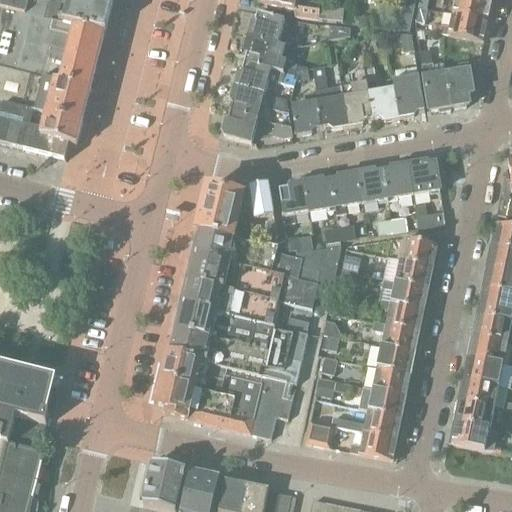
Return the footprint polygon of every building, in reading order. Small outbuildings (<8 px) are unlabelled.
[(2,0),(0,9),(0,10),(10,13),(103,38),(105,38),(114,0),(2,0)] [(318,23),(320,11),(320,6),(296,3),(296,0),(260,0),(259,7),(294,14),(295,20),(318,23)] [(400,0),(394,31),(409,34),(416,0),(408,0),(400,0)] [(490,2),(481,0),(455,0),(452,16),(485,23),(487,14),(489,15),(492,4),(490,3),(490,2)] [(103,38),(10,13),(0,10),(0,69),(17,74),(89,92),(103,38)] [(419,10),(416,23),(425,25),(428,12),(419,10)] [(343,13),(320,11),(318,23),(342,25),(343,13)] [(251,27),(247,40),(277,48),(283,23),(256,16),(254,25),(251,27)] [(440,28),(438,36),(481,45),(483,36),(485,36),(487,25),(485,24),(485,23),(452,16),(449,30),(440,28)] [(350,31),(330,29),(328,42),(349,40),(350,31)] [(396,37),(384,35),(386,48),(398,46),(396,37)] [(406,36),(400,38),(404,56),(414,54),(411,38),(406,39),(406,36)] [(247,40),(244,54),(245,58),(243,65),(270,73),(283,76),(294,79),(295,74),(307,72),(306,70),(296,68),(280,64),(284,50),(277,48),(247,40)] [(421,70),(429,68),(427,56),(419,57),(421,70)] [(445,77),(451,110),(454,110),(454,112),(465,110),(465,108),(469,107),(467,97),(472,96),(470,79),(476,78),(479,64),(457,68),(459,74),(445,77)] [(237,77),(234,90),(264,98),(268,82),(281,86),(283,76),(270,73),(243,65),(241,75),(237,77)] [(449,110),(451,110),(445,77),(434,79),(432,68),(429,68),(421,70),(429,114),(438,112),(438,114),(450,113),(449,110)] [(33,114),(83,127),(87,113),(92,93),(89,92),(17,74),(0,69),(0,105),(29,113),(33,114)] [(324,69),(312,71),(316,95),(314,96),(316,106),(317,113),(319,132),(329,131),(330,131),(333,133),(346,131),(343,113),(339,91),(328,93),(324,69)] [(373,70),(363,72),(366,87),(376,85),(373,70)] [(395,84),(392,84),(394,92),(393,93),(397,113),(398,123),(412,120),(415,117),(415,116),(423,115),(423,113),(419,88),(417,80),(416,71),(393,75),(395,84)] [(307,72),(295,74),(297,84),(309,82),(307,72)] [(343,113),(346,131),(361,129),(364,126),(364,125),(372,123),(368,97),(363,72),(354,74),(357,88),(339,91),(343,113)] [(293,89),(295,80),(294,79),(283,76),(281,86),(293,89)] [(231,113),(230,116),(257,123),(260,113),(264,98),(234,90),(230,104),(232,108),(231,113)] [(368,97),(372,123),(381,122),(381,123),(382,122),(384,125),(398,123),(397,113),(393,93),(368,97)] [(276,100),(273,112),(283,115),(288,116),(286,103),(276,100)] [(316,106),(290,110),(291,113),(295,140),(310,138),(312,134),(312,133),(319,132),(317,113),(316,106)] [(0,147),(64,164),(69,148),(76,150),(83,127),(33,114),(29,130),(0,121),(0,147)] [(225,125),(224,127),(222,136),(224,140),(250,147),(257,123),(230,116),(228,123),(225,125)] [(275,126),(272,139),(278,140),(282,141),(292,140),(290,129),(275,126)] [(503,182),(496,218),(504,219),(508,200),(509,195),(511,194),(511,153),(511,156),(511,164),(508,165),(510,181),(503,182)] [(408,168),(413,198),(440,194),(435,166),(434,166),(434,167),(426,168),(426,166),(408,168)] [(382,175),(387,202),(413,198),(408,168),(390,171),(390,173),(382,175)] [(387,202),(382,175),(374,176),(374,174),(356,177),(361,207),(387,202)] [(330,184),(335,211),(336,219),(346,217),(344,209),(361,207),(356,177),(338,180),(339,182),(330,184)] [(304,186),(309,215),(335,211),(330,184),(322,185),(322,183),(304,186)] [(198,229),(198,231),(232,240),(243,242),(250,214),(252,213),(254,222),(272,218),(267,186),(230,192),(230,195),(208,190),(204,204),(205,204),(199,229),(198,229)] [(287,192),(279,193),(283,219),(285,228),(296,226),(294,218),(309,215),(304,186),(290,188),(287,192)] [(419,232),(444,228),(445,228),(445,226),(443,216),(433,217),(434,219),(427,220),(426,210),(416,211),(417,221),(419,232)] [(390,225),(392,236),(407,233),(405,223),(390,225)] [(274,224),(265,226),(268,246),(277,244),(274,225),(274,224)] [(392,236),(390,225),(376,227),(378,238),(392,236)] [(492,235),(490,248),(493,249),(493,248),(511,252),(511,229),(497,226),(496,234),(492,235)] [(353,230),(339,232),(340,243),(355,241),(353,230)] [(197,252),(195,259),(284,280),(315,288),(331,291),(341,250),(301,256),(301,253),(297,254),(298,257),(297,257),(296,262),(276,257),(278,248),(278,244),(277,244),(268,246),(261,247),(232,240),(198,231),(193,249),(197,252)] [(340,243),(339,232),(324,234),(326,245),(340,243)] [(404,242),(399,264),(433,271),(435,272),(438,259),(436,257),(440,236),(411,240),(411,243),(404,242)] [(289,255),(297,254),(301,253),(298,240),(286,243),(289,255)] [(485,270),(488,270),(511,274),(511,252),(493,248),(493,249),(491,255),(488,256),(485,270)] [(342,274),(358,277),(361,261),(345,258),(342,274)] [(189,266),(185,284),(278,306),(310,313),(315,288),(284,280),(195,259),(194,265),(189,266)] [(431,278),(433,271),(399,264),(395,286),(428,293),(431,294),(434,280),(431,278)] [(511,297),(511,274),(488,270),(487,277),(483,278),(481,291),(484,291),(511,297)] [(353,282),(341,279),(337,296),(349,299),(353,282)] [(379,305),(390,307),(424,314),(426,315),(429,302),(427,300),(428,293),(395,286),(383,283),(379,305)] [(272,330),(278,306),(185,284),(181,299),(184,302),(183,308),(272,330)] [(475,318),(478,319),(478,318),(511,325),(511,321),(511,297),(484,291),(481,304),(478,305),(475,318)] [(422,321),(424,314),(390,307),(386,329),(419,336),(422,337),(425,323),(422,321)] [(167,358),(256,379),(265,381),(255,421),(251,439),(271,443),(276,421),(288,424),(293,400),(289,399),(292,388),(295,389),(307,339),(305,338),(285,333),(272,330),(183,308),(181,314),(177,315),(169,349),(172,352),(171,358),(167,357),(167,358)] [(511,325),(478,318),(478,319),(477,325),(473,326),(471,339),(507,346),(509,334),(511,334),(511,325)] [(288,322),(285,333),(305,338),(307,326),(288,322)] [(323,338),(327,338),(339,341),(340,337),(334,326),(326,324),(323,338)] [(418,343),(419,336),(386,329),(374,326),(372,334),(384,337),(381,350),(418,357),(420,345),(418,343)] [(339,341),(327,338),(324,352),(336,355),(339,341)] [(471,354),(469,360),(469,361),(502,368),(507,346),(471,339),(468,351),(471,354)] [(415,370),(418,357),(381,350),(377,371),(410,378),(412,371),(415,370)] [(167,358),(154,409),(163,412),(166,412),(165,418),(216,430),(227,433),(251,439),(255,421),(265,381),(256,379),(167,358)] [(466,375),(465,381),(465,382),(498,389),(502,368),(469,361),(469,360),(466,360),(463,373),(466,375)] [(325,361),(321,376),(334,379),(337,364),(325,361)] [(0,511),(30,511),(44,456),(39,455),(56,386),(57,387),(57,385),(0,370),(0,511)] [(413,378),(410,378),(377,371),(373,392),(406,399),(407,392),(411,391),(413,378)] [(493,410),(498,389),(465,382),(465,381),(462,381),(459,394),(462,396),(460,403),(493,410)] [(336,385),(320,383),(317,399),(333,402),(336,385)] [(356,412),(368,414),(401,421),(403,414),(406,413),(409,400),(406,399),(373,392),(361,390),(356,412)] [(457,417),(456,424),(489,431),(493,410),(460,403),(457,402),(455,415),(457,417)] [(333,429),(364,435),(397,442),(398,435),(402,434),(404,421),(401,421),(368,414),(365,428),(333,421),(331,429),(333,429)] [(486,445),(489,431),(456,424),(453,423),(450,436),(453,439),(451,447),(484,453),(496,454),(498,447),(486,445)] [(329,451),(333,429),(331,429),(310,424),(305,447),(329,451)] [(364,435),(360,450),(352,448),(350,456),(392,465),(394,457),(397,456),(400,443),(397,442),(364,435)] [(142,507),(164,511),(176,511),(186,472),(152,465),(151,467),(152,467),(144,505),(143,505),(142,507)] [(189,478),(181,511),(212,511),(218,485),(189,478)] [(242,511),(249,485),(229,481),(221,511),(242,511)] [(268,489),(249,485),(242,511),(263,511),(267,495),(268,489)] [(275,511),(279,497),(267,495),(263,511),(275,511)] [(275,511),(287,511),(290,500),(279,497),(275,511)]
